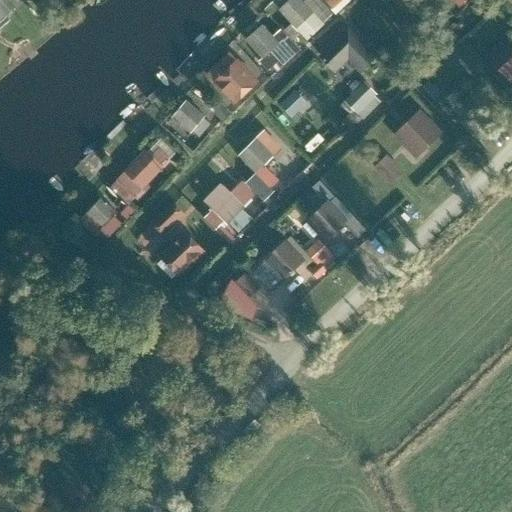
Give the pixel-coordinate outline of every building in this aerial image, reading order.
[(32,0),(0,0),(0,12),(8,22),(32,0)] [(299,0),(289,0),(280,9),(307,38),(322,24),(299,0)] [(260,25),(245,38),(262,57),(277,43),(260,25)] [(348,30),(322,56),(335,68),(348,56),(361,68),(373,55),(348,30)] [(511,48),(505,42),(490,55),(511,78),(511,48)] [(229,54),(209,74),(235,101),(256,81),(229,54)] [(345,102),(361,118),(380,99),(363,83),(345,102)] [(299,87),(283,103),(297,117),(313,101),(299,87)] [(186,102),(173,116),(198,137),(210,122),(186,102)] [(418,113),(398,134),(408,143),(415,137),(425,147),(438,134),(418,113)] [(256,138),(239,155),(270,186),(278,179),(264,165),(280,148),(265,133),(258,140),(256,138)] [(404,165),(387,147),(374,161),(390,178),(404,165)] [(147,153),(110,189),(126,205),(133,198),(137,202),(149,189),(145,186),(169,162),(158,151),(151,158),(147,153)] [(209,198),(206,201),(228,223),(243,206),(242,205),(252,195),(239,183),(230,193),(221,185),(218,188),(218,187),(208,197),(209,198)] [(100,201),(87,213),(101,228),(114,216),(100,201)] [(327,201),(308,219),(326,239),(345,221),(328,203),(327,201)] [(174,204),(156,221),(166,230),(183,213),(174,204)] [(186,233),(162,257),(163,258),(167,254),(181,269),(177,273),(178,274),(202,250),(186,233)] [(311,247),(320,260),(333,251),(324,238),(311,247)] [(284,241),(265,259),(266,260),(276,270),(283,277),(284,279),(303,261),(285,242),(284,241)] [(245,273),(233,284),(247,299),(259,288),(245,273)]
